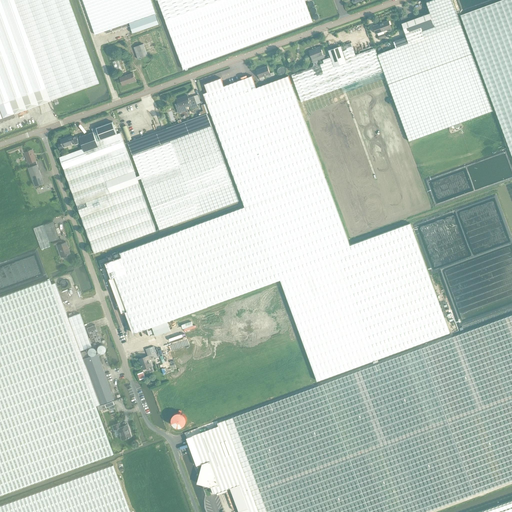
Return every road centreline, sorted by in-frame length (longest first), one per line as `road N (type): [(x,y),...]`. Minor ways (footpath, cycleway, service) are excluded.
road 1 (unclassified): [(40,130),(403,0)]
road 2 (unclassified): [(144,415),(40,130)]
